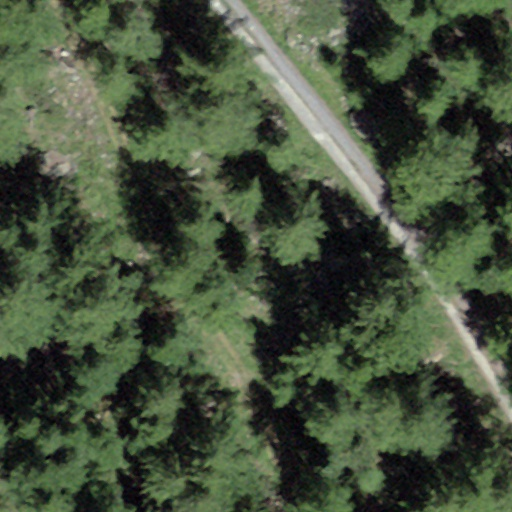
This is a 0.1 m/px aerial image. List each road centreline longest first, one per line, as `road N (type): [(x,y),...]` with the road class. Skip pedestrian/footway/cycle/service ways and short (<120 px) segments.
road 1 (track): [(309,511),(292,463),(171,254),(43,54),(27,0)]
road 2 (track): [(511,378),(429,224),(221,0)]
